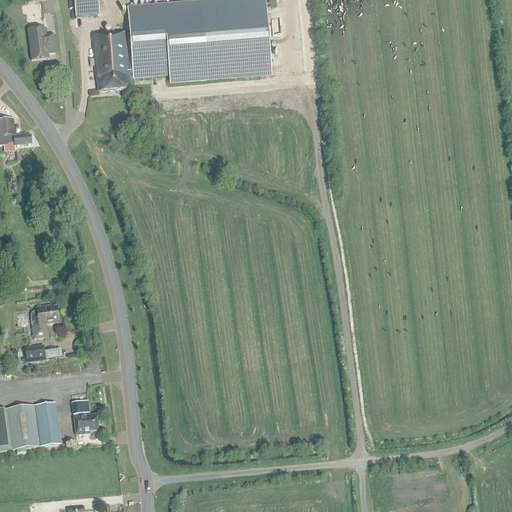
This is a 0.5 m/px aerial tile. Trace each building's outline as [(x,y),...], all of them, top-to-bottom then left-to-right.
[(73,0),(75,17),(99,15),(97,0),(73,0)] [(254,0),(127,10),(128,33),(101,35),(101,36),(92,37),(94,60),(89,60),(90,68),(94,67),(95,84),(97,84),(98,93),(128,91),(128,85),(130,85),(129,78),(169,75),(169,84),(270,75),(264,0),(254,0)] [(44,36),(43,30),(26,32),(30,62),(43,61),(43,57),(54,55),(51,35),(44,36)] [(0,147),(8,146),(8,145),(15,144),(15,147),(32,146),(31,136),(26,136),(26,134),(13,135),(13,134),(14,134),(13,121),(0,122),(0,147)] [(30,318),(32,340),(46,338),(45,325),(57,323),(56,308),(46,309),(45,308),(36,309),(37,313),(35,313),(34,313),(33,314),(32,314),(31,315),(30,317),(30,318)] [(44,361),(42,347),(24,349),(26,364),(44,361)] [(71,396),(76,437),(89,436),(89,433),(97,432),(95,415),(90,416),(87,394),(71,396)] [(0,410),(0,452),(13,450),(43,447),(57,444),(52,404),(7,410),(0,410)] [(97,470),(77,472),(76,458),(40,461),(42,482),(70,479),(71,490),(99,488),(99,487),(98,487),(96,471),(97,470)] [(6,471),(0,471),(0,483),(2,501),(9,501),(6,471)]
